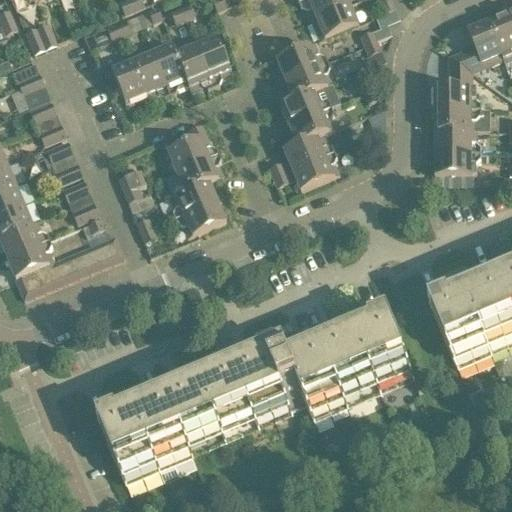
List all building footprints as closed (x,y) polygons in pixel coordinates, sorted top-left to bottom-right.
[(140,0),(129,5),(134,17),(145,12),(140,0)] [(245,0),(233,0),(238,9),(247,5),(245,0)] [(345,0),(318,0),(303,7),(311,26),(350,10),(345,0)] [(221,2),(212,5),(217,18),(227,14),(221,2)] [(129,5),(120,9),(125,21),(134,17),(129,5)] [(392,5),(379,10),(383,20),(396,14),(392,5)] [(190,10),(181,14),(186,27),(195,23),(190,10)] [(350,10),(311,26),(319,47),(359,30),(350,10)] [(158,13),(137,22),(142,34),(163,26),(158,13)] [(181,14),(171,18),(176,31),(186,27),(181,14)] [(10,16),(0,20),(0,27),(2,32),(14,27),(10,16)] [(511,29),(507,18),(487,27),(504,66),(511,62),(511,29)] [(126,26),(117,31),(122,43),(132,39),(126,26)] [(14,27),(2,32),(6,42),(18,37),(14,27)] [(474,53),(449,63),(473,79),(504,66),(487,27),(467,36),(474,53)] [(49,30),(37,35),(46,56),(57,51),(49,30)] [(373,37),(361,42),(365,52),(377,47),(393,40),(390,30),(373,37)] [(117,31),(107,35),(112,47),(122,43),(117,31)] [(37,35),(26,39),(35,61),(46,56),(37,35)] [(217,42),(196,51),(212,90),(233,81),(217,42)] [(377,47),(365,52),(369,62),(365,63),(369,75),(386,68),(377,47)] [(315,48),(276,65),(285,86),(329,68),(326,62),(320,60),(315,48)] [(173,50),(153,59),(169,98),(188,89),(189,89),(176,59),(177,59),(173,50)] [(196,51),(177,59),(176,59),(189,89),(188,89),(191,98),(212,90),(196,51)] [(153,59),(134,67),(133,67),(147,101),(146,102),(148,107),(169,98),(153,59)] [(132,62),(110,71),(126,110),(146,102),(147,101),(133,67),(134,67),(132,62)] [(449,94),(434,94),(434,116),(482,116),(482,109),(477,105),(477,93),(473,93),(473,79),(449,63),(449,94)] [(329,68),(285,86),(293,104),(293,106),(319,95),(320,96),(333,91),(328,79),(331,73),(329,68)] [(19,90),(40,81),(36,70),(14,78),(19,90)] [(45,93),(40,81),(19,90),(23,102),(45,93)] [(373,84),(361,89),(365,99),(377,94),(373,84)] [(293,104),(280,110),(289,131),(332,113),(341,109),(333,90),(333,91),(320,96),(319,95),(293,106),(293,104)] [(45,93),(23,102),(29,116),(51,106),(45,93)] [(377,94),(365,99),(369,108),(381,103),(377,94)] [(52,109),(30,118),(35,130),(57,121),(52,109)] [(289,131),(296,150),(297,151),(322,141),(323,141),(336,136),(331,125),(334,119),(332,113),(289,131)] [(385,137),(385,115),(369,123),(376,141),(385,137)] [(482,116),(434,116),(434,138),(477,138),(477,126),(482,122),(482,116)] [(57,121),(35,130),(40,141),(61,132),(57,121)] [(194,146),(168,157),(177,178),(215,161),(202,131),(190,136),(194,146)] [(61,132),(40,141),(44,152),(66,143),(61,132)] [(477,138),(434,138),(435,159),(481,159),(481,153),(477,148),(477,138)] [(296,150),(283,155),(292,176),(335,158),(332,152),(326,150),(323,141),(322,141),(297,151),(296,150)] [(69,149),(47,158),(51,169),(73,160),(69,149)] [(0,151),(0,173),(8,171),(0,151)] [(335,158),(292,176),(301,197),(339,181),(335,170),(338,164),(335,158)] [(481,159),(435,159),(435,182),(476,182),(477,170),(481,165),(481,159)] [(73,160),(51,169),(56,180),(78,171),(73,160)] [(220,160),(215,161),(177,178),(184,196),(185,198),(210,187),(211,188),(224,182),(218,168),(223,166),(220,160)] [(282,169),(270,174),(274,184),(286,179),(282,169)] [(8,171),(0,173),(0,197),(16,191),(8,171)] [(78,171),(56,180),(61,191),(83,182),(78,171)] [(142,176),(119,186),(125,200),(141,193),(148,190),(142,176)] [(286,179),(274,184),(278,194),(291,189),(286,179)] [(184,196),(171,202),(176,213),(173,219),(176,225),(219,207),(211,188),(210,187),(185,198),(184,196)] [(85,188),(63,197),(68,208),(90,199),(85,188)] [(16,191),(0,197),(0,220),(24,210),(16,191)] [(145,203),(141,193),(125,200),(129,210),(145,203)] [(90,199),(68,208),(73,220),(95,210),(90,199)] [(219,207),(176,225),(178,231),(184,233),(189,244),(227,228),(219,207)] [(24,210),(0,220),(0,244),(33,230),(24,210)] [(95,210),(73,220),(77,231),(99,222),(95,210)] [(101,225),(89,230),(93,240),(105,235),(101,225)] [(149,225),(137,230),(141,240),(153,235),(149,225)] [(38,228),(33,230),(0,244),(0,247),(7,265),(51,246),(48,241),(42,238),(38,228)] [(153,235),(141,240),(145,250),(157,245),(153,235)] [(116,243),(104,248),(113,270),(125,265),(116,243)] [(51,246),(7,265),(16,285),(27,281),(39,276),(50,272),(55,270),(55,269),(50,258),(53,252),(51,246)] [(104,248),(93,253),(102,274),(113,270),(104,248)] [(93,253),(82,257),(91,279),(102,274),(93,253)] [(82,257),(71,262),(80,283),(91,279),(82,257)] [(71,262),(60,267),(69,288),(80,283),(71,262)] [(55,270),(50,272),(58,292),(69,288),(60,267),(55,269),(55,270)] [(466,270),(444,279),(448,289),(453,291),(468,285),(470,280),(466,270)] [(50,272),(39,276),(47,297),(58,292),(50,272)] [(39,276),(27,281),(36,302),(47,297),(39,276)] [(27,281),(16,285),(25,306),(36,302),(27,281)] [(511,283),(500,289),(511,317),(511,283)] [(511,317),(500,289),(467,302),(490,357),(511,347),(511,317)] [(467,302),(432,317),(455,371),(490,357),(467,302)] [(357,314),(335,323),(339,332),(344,334),(359,328),(361,323),(357,314)] [(390,327),(373,334),(395,389),(413,381),(390,327)] [(254,344),(242,349),(274,424),(290,417),(267,363),(285,355),(277,335),(271,333),(256,339),(254,344)] [(373,334),(356,341),(379,396),(395,389),(373,334)] [(356,341),(339,348),(362,403),(379,396),(356,341)] [(339,348),(323,355),(346,410),(362,403),(339,348)] [(230,354),(227,360),(234,377),(257,431),(274,424),(242,349),(230,354)] [(285,355),(267,363),(290,417),(305,411),(307,410),(289,369),(291,369),(285,355)] [(323,355),(306,362),(329,417),(346,410),(323,355)] [(291,369),(289,369),(307,410),(305,411),(311,424),(329,417),(306,362),(291,369)] [(234,377),(217,384),(240,438),(257,431),(234,377)] [(217,384),(201,391),(223,445),(240,438),(217,384)] [(136,391),(114,400),(118,409),(123,411),(138,405),(140,400),(136,391)] [(201,391),(184,398),(207,452),(223,445),(201,391)] [(487,406),(483,395),(470,400),(475,411),(487,406)] [(184,398),(168,405),(190,459),(207,452),(184,398)] [(168,405),(151,412),(174,466),(190,459),(168,405)] [(151,412),(134,419),(157,473),(174,466),(151,412)] [(134,419),(118,426),(141,480),(157,473),(134,419)] [(118,426),(100,433),(123,487),(141,480),(118,426)]
